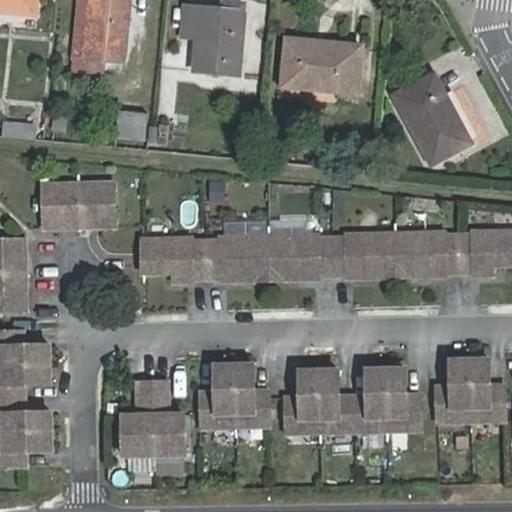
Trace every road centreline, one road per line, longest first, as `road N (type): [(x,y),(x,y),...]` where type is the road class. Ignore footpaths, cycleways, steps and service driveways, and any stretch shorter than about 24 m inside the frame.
road 1 (residential): [(511,328),(85,342)]
road 2 (residential): [(85,342),(86,511)]
